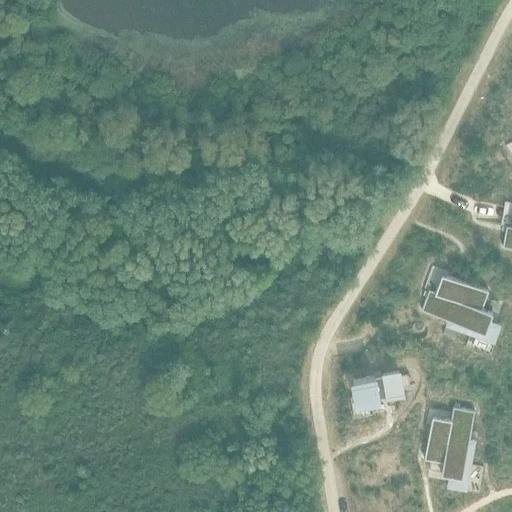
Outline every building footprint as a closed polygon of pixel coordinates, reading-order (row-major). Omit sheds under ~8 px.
[(511,225),(506,224),(502,246),(511,247),(511,225)] [(441,273),(434,290),(481,307),(488,290),(441,273)] [(428,288),(421,309),(477,329),(481,317),(489,319),(492,312),(481,307),(434,290),(428,288)] [(398,370),(352,378),(356,400),(378,396),(377,394),(387,392),(387,395),(402,392),(398,370)] [(442,461),(440,473),(449,474),(450,466),(463,468),(474,410),(452,406),(450,417),(442,461)] [(432,414),(424,458),(442,461),(450,417),(432,414)]
